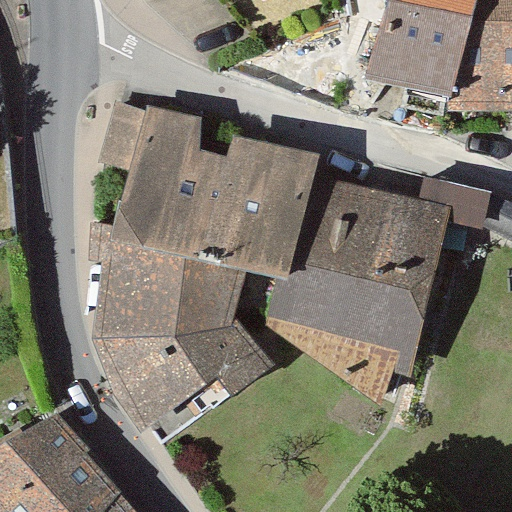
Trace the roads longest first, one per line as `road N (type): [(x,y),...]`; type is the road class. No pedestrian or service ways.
road 1 (tertiary): [(165,511),(86,393),(61,325),(49,172),(63,30)]
road 2 (residential): [(63,30),(240,103),(450,154),(511,179)]
